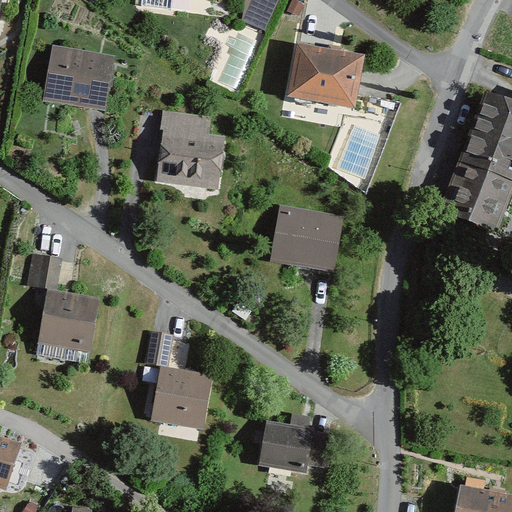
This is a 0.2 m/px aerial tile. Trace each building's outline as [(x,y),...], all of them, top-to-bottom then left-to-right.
[(282,0),(249,0),(246,20),(269,29),(282,0)] [(368,55),(308,44),(300,88),(360,99),(368,55)] [(112,57),(55,47),(47,97),(104,107),(112,57)] [(511,102),(489,95),(450,205),(496,226),(511,184),(511,102)] [(208,118),(168,113),(160,179),(215,186),(221,138),(206,136),(208,118)] [(342,220),(285,209),(276,257),(334,267),(342,220)] [(62,259),(38,255),(33,282),(57,286),(62,259)] [(100,299),(53,290),(45,340),(92,348),(100,299)] [(173,338),(153,334),(148,363),(168,366),(173,338)] [(213,378),(166,370),(158,419),(205,427),(213,378)] [(330,434),(274,425),(267,463),(303,471),(306,463),(327,466),(330,434)] [(23,445),(0,437),(0,483),(9,486),(23,445)] [(511,511),(511,497),(464,489),(458,511),(511,511)]
